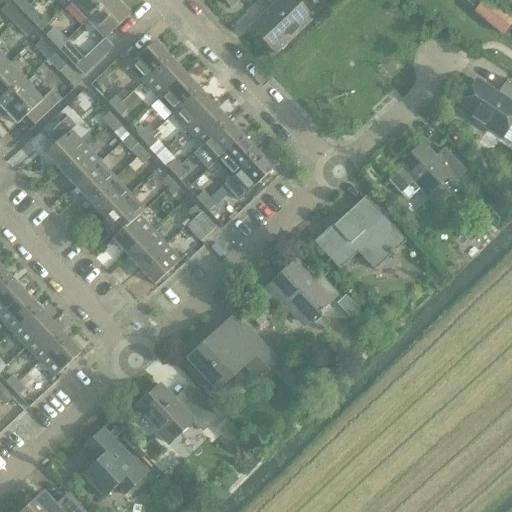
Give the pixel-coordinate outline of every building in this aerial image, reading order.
[(13,0),(13,1),(25,14),(38,1),(37,0),(30,6),(24,0),(13,0)] [(75,0),(71,4),(88,22),(111,0),(75,0)] [(113,0),(111,0),(88,22),(106,40),(130,17),(113,0)] [(275,54),(311,20),(292,0),(267,0),(274,6),(250,29),(275,54)] [(503,34),(511,22),(511,18),(487,0),(484,0),(475,13),(503,34)] [(38,1),(25,14),(42,32),(51,25),(55,20),(38,1)] [(2,11),(16,26),(22,20),(8,5),(2,11)] [(26,36),(32,30),(22,20),(16,26),(26,36)] [(68,42),(51,25),(42,32),(59,50),(68,42)] [(36,47),(49,62),(56,56),(42,41),(36,47)] [(59,50),(76,68),(85,59),(68,42),(59,50)] [(128,67),(143,83),(169,59),(154,43),(128,67)] [(49,62),(74,88),(81,82),(66,67),(56,56),(49,62)] [(0,57),(0,74),(8,66),(0,57)] [(169,59),(143,83),(158,99),(184,75),(169,59)] [(8,66),(0,74),(0,107),(0,108),(25,85),(8,66)] [(184,75),(158,99),(173,115),(198,91),(184,75)] [(458,109),(501,138),(511,121),(511,82),(508,80),(497,96),(476,82),(458,109)] [(25,85),(0,108),(17,126),(26,118),(34,127),(61,101),(52,91),(41,102),(25,85)] [(198,91),(173,115),(187,131),(213,107),(198,91)] [(109,104),(115,110),(122,104),(116,97),(109,104)] [(115,110),(121,118),(128,111),(122,104),(115,110)] [(213,107),(187,131),(202,147),(228,123),(213,107)] [(102,121),(107,127),(115,120),(109,113),(102,121)] [(114,134),(122,127),(115,120),(107,127),(114,134)] [(228,123),(202,147),(217,163),(242,139),(228,123)] [(138,136),(144,142),(151,135),(145,129),(138,136)] [(44,155),(60,171),(85,147),(70,131),(44,155)] [(144,142),(159,159),(168,151),(159,142),(158,143),(151,135),(144,142)] [(123,144),(137,159),(144,151),(130,136),(123,144)] [(242,139),(217,163),(231,178),(257,154),(242,139)] [(407,202),(421,189),(428,196),(449,176),(455,182),(466,172),(445,150),(435,159),(422,145),(400,166),(402,169),(389,181),(407,202)] [(85,147),(60,171),(74,187),(100,163),(85,147)] [(154,173),(160,168),(144,151),(137,159),(143,166),(145,164),(154,173)] [(257,154),(231,178),(232,179),(225,186),(239,202),(272,171),(257,154)] [(175,161),(167,168),(173,174),(180,167),(175,161)] [(100,163),(74,187),(89,203),(115,179),(100,163)] [(173,174),(179,181),(187,174),(180,167),(173,174)] [(161,184),(166,190),(174,183),(168,177),(161,184)] [(115,179),(89,203),(104,219),(129,195),(115,179)] [(173,197),(180,190),(174,183),(166,190),(173,197)] [(196,199),(202,206),(209,199),(203,193),(196,199)] [(104,219),(118,234),(118,235),(138,216),(139,217),(145,211),(129,195),(104,219)] [(499,196),(490,205),(501,217),(510,208),(499,196)] [(316,243),(340,269),(358,253),(374,271),(406,242),(365,198),(316,243)] [(202,206),(208,212),(215,206),(209,199),(202,206)] [(188,213),(194,220),(195,220),(201,214),(195,207),(188,213)] [(215,229),(207,220),(201,214),(195,220),(194,220),(187,226),(201,242),(215,229)] [(118,234),(112,240),(126,255),(152,231),(139,217),(138,216),(118,235),(118,234)] [(152,231),(126,255),(140,271),(166,246),(152,231)] [(166,246),(140,271),(154,286),(180,262),(166,246)] [(262,292),(281,312),(289,306),(306,325),(338,296),(322,279),(315,286),(294,263),(262,292)] [(0,268),(0,288),(10,279),(0,268)] [(10,279),(0,288),(0,316),(24,294),(10,279)] [(24,294),(0,316),(0,320),(12,333),(38,309),(24,294)] [(346,296),(337,304),(351,318),(359,310),(346,296)] [(269,324),(265,320),(271,315),(261,304),(249,315),(263,330),(269,324)] [(38,309),(12,333),(26,348),(52,324),(38,309)] [(52,324),(26,348),(40,363),(66,339),(52,324)] [(188,360),(216,391),(245,365),(258,379),(277,362),(247,330),(229,346),(217,333),(188,360)] [(66,339),(40,363),(54,378),(80,354),(66,339)] [(5,383),(11,389),(18,383),(12,376),(5,383)] [(11,389),(18,396),(24,390),(18,383),(11,389)] [(0,386),(0,400),(5,406),(12,400),(0,386)] [(136,410),(168,444),(192,422),(199,430),(216,415),(199,396),(183,411),(160,387),(136,410)] [(228,421),(217,431),(229,443),(239,434),(228,421)] [(117,428),(109,435),(114,440),(121,433),(117,428)] [(98,461),(82,475),(104,499),(117,487),(125,496),(147,476),(114,440),(109,435),(103,429),(84,447),(98,461)] [(27,510),(28,511),(81,511),(68,498),(56,509),(43,495),(27,510)]
